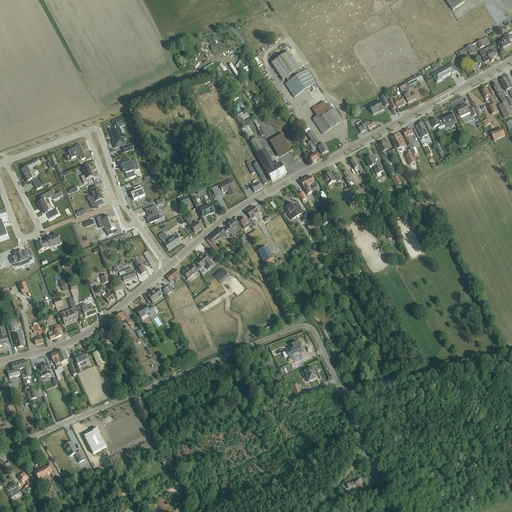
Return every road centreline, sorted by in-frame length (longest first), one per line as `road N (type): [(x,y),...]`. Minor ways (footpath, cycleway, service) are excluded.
road 1 (tertiary): [(169,265),(243,204),(511,60)]
road 2 (unclassified): [(34,437),(301,325),(314,330),(342,391)]
road 3 (track): [(0,154),(98,117),(188,70)]
road 4 (tertiary): [(0,362),(71,343),(169,265)]
road 5 (residential): [(342,391),(511,352)]
road 6 (residential): [(5,161),(39,232),(19,235),(0,180)]
